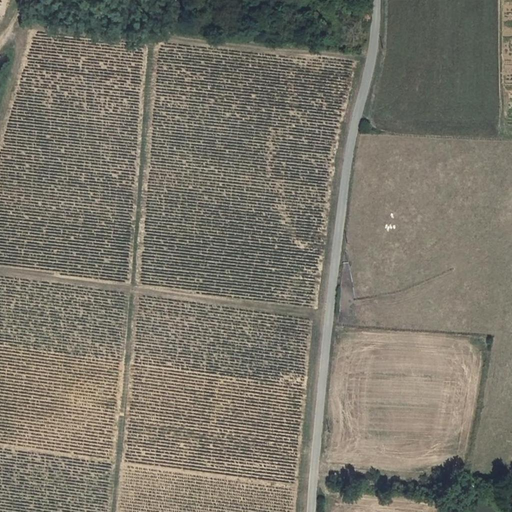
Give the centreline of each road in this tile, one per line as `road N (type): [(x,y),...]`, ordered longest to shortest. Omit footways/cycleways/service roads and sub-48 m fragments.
road 1 (residential): [(376,0),(342,177),(311,511)]
road 2 (track): [(16,21),(368,58)]
